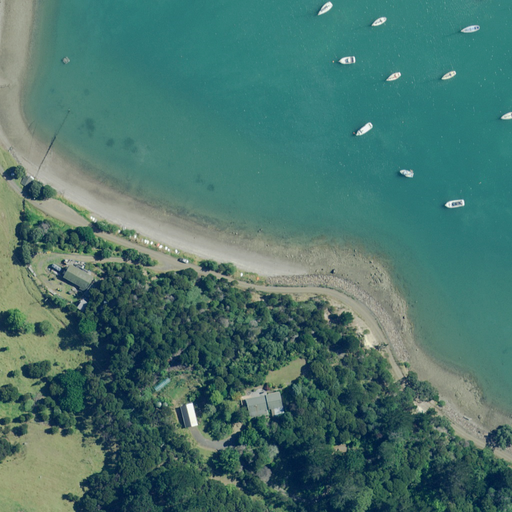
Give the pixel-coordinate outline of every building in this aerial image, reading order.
[(93,278),(71,265),(64,276),(86,289),(93,278)] [(89,288),(93,291),(97,286),(93,283),(89,288)] [(57,293),(49,288),(46,293),(54,298),(57,293)] [(93,291),(89,288),(84,294),(88,297),(93,291)] [(90,304),(83,299),(78,307),(84,312),(90,304)] [(267,394),(266,390),(248,393),(249,398),(246,399),(249,418),(268,415),(267,409),(283,407),(281,392),(267,394)] [(198,425),(193,404),(181,407),(187,428),(198,425)]
